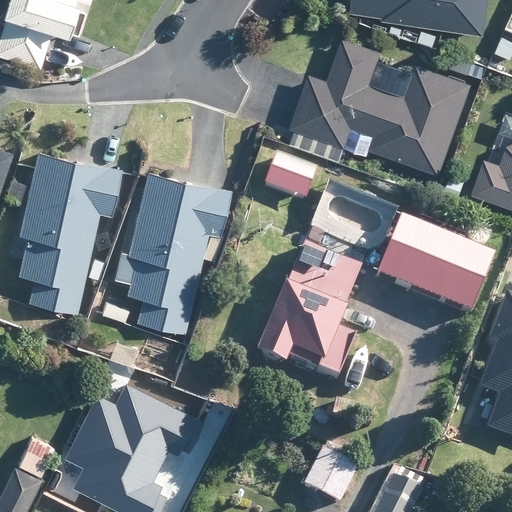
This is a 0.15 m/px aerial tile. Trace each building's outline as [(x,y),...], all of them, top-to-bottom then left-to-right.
[(0,0),(0,20),(1,21),(0,23),(0,57),(36,68),(47,35),(58,39),(60,33),(70,0),(0,0)] [(349,0),(349,4),(348,12),(380,16),(379,21),(481,35),(485,0),(349,0)] [(415,42),(429,47),(434,34),(419,30),(415,42)] [(492,52),(508,59),(511,48),(511,42),(499,37),(492,52)] [(367,84),(378,53),(339,39),(326,74),(324,81),(306,75),(306,76),(287,127),(343,147),(349,130),(353,132),(354,129),(371,135),(367,149),(436,174),(468,85),(413,65),(402,97),(367,84)] [(377,68),(379,73),(384,76),(390,74),(393,69),(390,63),(385,61),(379,62),(377,68)] [(511,143),(505,147),(498,166),(487,162),(482,160),(470,193),(511,208),(511,143)] [(0,179),(9,153),(0,149),(0,179)] [(116,171),(67,161),(32,154),(14,235),(22,238),(14,277),(29,281),(25,302),(72,313),(78,286),(83,260),(94,213),(106,216),(108,207),(116,171)] [(300,171),(274,160),(267,178),(293,189),(300,171)] [(225,193),(172,180),(142,174),(139,187),(124,256),(131,257),(126,280),(122,296),(138,299),(133,323),(181,333),(203,234),(210,236),(215,237),(225,193)] [(455,199),(463,181),(448,175),(441,194),(455,199)] [(315,231),(308,247),(324,252),(329,237),(315,231)] [(461,303),(480,256),(478,256),(482,246),(447,231),(443,239),(427,278),(424,287),(461,303)] [(332,327),(339,313),(337,313),(355,270),(299,246),(280,290),(278,288),(248,358),(256,361),(271,368),(277,370),(281,362),(332,382),(351,339),(331,331),(332,327)] [(511,298),(503,295),(485,342),(492,345),(476,389),(479,390),(496,397),(483,429),(511,439),(511,298)] [(139,349),(114,341),(108,359),(133,367),(139,349)] [(218,413),(196,402),(179,439),(200,450),(218,413)] [(470,424),(449,417),(442,438),(462,445),(470,424)] [(83,421),(72,444),(88,451),(99,429),(83,421)] [(119,467),(173,494),(192,457),(138,429),(119,467)] [(336,502),(354,469),(318,451),(299,488),(305,491),(334,506),(336,502)] [(21,511),(37,481),(10,467),(0,488),(0,511),(21,511)] [(406,511),(407,510),(381,497),(373,511),(406,511)]
